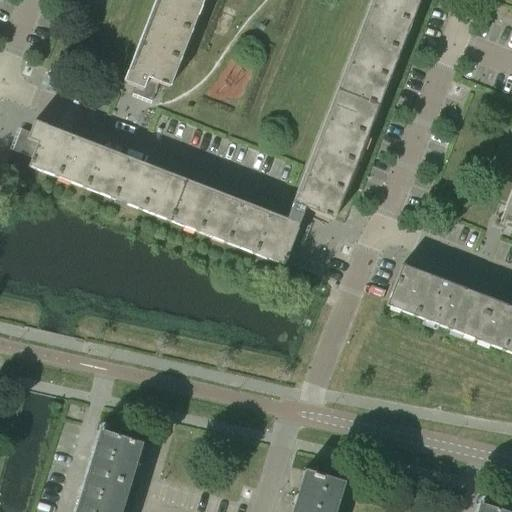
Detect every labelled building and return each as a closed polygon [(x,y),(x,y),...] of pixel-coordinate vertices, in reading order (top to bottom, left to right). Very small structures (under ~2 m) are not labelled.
[(29,133),(20,130),(12,151),(31,158),(27,167),(282,267),(284,261),(284,262),(286,257),(285,257),(292,241),(299,244),(301,240),(306,226),(298,223),(303,209),(333,220),(418,0),(375,0),(296,204),(291,202),(284,221),(285,221),(284,225),(43,131),(45,126),(33,122),(29,133)] [(168,88),(202,0),(159,0),(127,83),(122,81),(122,83),(135,88),(132,94),(151,102),(158,84),(168,88)] [(511,199),(511,202),(503,222),(505,223),(511,225),(511,199)] [(385,306),(511,355),(511,308),(400,266),(386,303),(385,306)] [(77,511),(119,511),(140,444),(102,433),(77,511)] [(302,471),(292,505),(289,511),(333,511),(342,483),(302,471)] [(368,491),(365,504),(379,509),(383,496),(368,491)]
